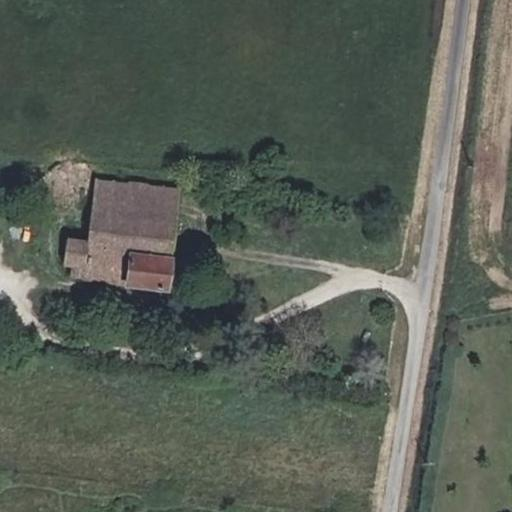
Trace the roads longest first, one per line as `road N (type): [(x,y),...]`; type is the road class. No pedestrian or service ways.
road 1 (residential): [(397,511),(464,0)]
road 2 (unknown): [(430,294),(389,279),(345,279),(199,352),(170,354),(52,334),(0,292)]
